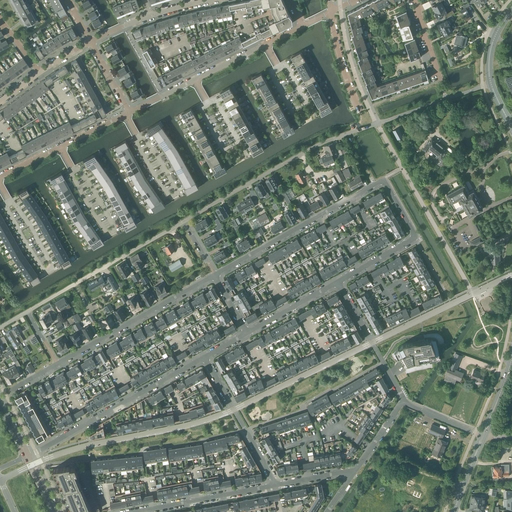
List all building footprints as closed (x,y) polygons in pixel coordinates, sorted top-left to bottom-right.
[(87,7),(88,10),(95,6),(91,0),(87,0),(82,3),(85,8),(87,7)] [(131,0),(126,2),(131,13),(132,13),(131,11),(134,9),(131,0)] [(130,0),(131,0),(134,9),(139,8),(136,0),(130,0)] [(253,9),(258,8),(256,0),(250,0),(253,10),(253,9)] [(277,20),(275,20),(279,29),(292,23),(291,18),(289,14),(282,0),(268,0),(270,6),(272,5),(273,13),(277,19),(277,20),(277,19),(277,20)] [(369,2),(373,11),(378,8),(378,9),(379,9),(374,0),(373,0),(371,1),(370,1),(370,2),(369,2)] [(374,0),(379,9),(379,8),(382,7),(384,6),(380,0),(374,0)] [(435,12),(445,7),(443,2),(445,1),(444,0),(438,0),(439,3),(432,7),(435,12)] [(16,11),(17,13),(29,6),(26,1),(16,7),(18,10),(16,11)] [(52,6),(55,11),(62,7),(60,2),(52,6)] [(126,2),(122,4),(125,13),(128,12),(129,14),(131,13),(126,2)] [(364,5),(363,5),(368,14),(373,11),(369,2),(368,2),(366,4),(365,4),(364,5)] [(122,4),(117,5),(122,17),(123,16),(122,14),(125,13),(122,4)] [(122,17),(117,5),(112,7),(116,17),(120,15),(120,17),(122,17)] [(358,7),(358,8),(362,17),(363,17),(362,16),(364,15),(368,14),(363,5),(361,6),(360,7),(359,7),(358,8),(358,7)] [(19,13),(21,16),(32,10),(29,6),(17,13),(17,14),(19,13)] [(87,14),(90,19),(99,14),(95,6),(88,10),(90,12),(87,14)] [(435,12),(434,12),(437,18),(443,15),(443,16),(444,15),(445,14),(446,17),(454,13),(452,10),(449,12),(446,6),(445,7),(435,12)] [(62,7),(55,11),(58,17),(65,13),(62,7)] [(349,12),(347,13),(349,20),(350,20),(350,22),(360,19),(359,19),(359,18),(362,16),(362,17),(358,8),(357,8),(356,9),(352,10),(349,12)] [(21,21),(22,22),(34,15),(32,10),(21,16),(23,20),(21,21)] [(396,15),(398,21),(408,17),(407,14),(406,13),(407,13),(406,12),(406,11),(396,15)] [(99,14),(90,19),(92,18),(94,20),(92,21),(95,27),(103,22),(99,14)] [(34,15),(22,22),(23,23),(24,22),(27,28),(34,24),(33,22),(37,20),(34,15)] [(408,17),(398,21),(400,27),(409,24),(410,24),(410,23),(409,20),(408,19),(409,19),(408,17)] [(171,31),(176,29),(172,18),(168,19),(171,29),(171,31)] [(442,22),(437,24),(440,30),(451,25),(452,24),(449,18),(444,21),(442,22)] [(360,19),(350,22),(351,26),(352,27),(351,27),(351,28),(361,25),(361,24),(359,20),(360,20),(360,19)] [(275,20),(269,23),(274,32),(279,29),(275,20)] [(269,24),(264,26),(269,35),(274,32),(269,23),(269,24)] [(400,27),(398,28),(399,28),(399,29),(401,33),(401,34),(400,34),(401,34),(411,30),(410,30),(410,29),(409,27),(409,24),(400,27)] [(361,25),(351,28),(353,32),(353,33),(353,34),(362,32),(362,31),(363,31),(362,31),(362,30),(361,25)] [(451,25),(440,30),(443,36),(445,34),(453,30),(451,25)] [(70,26),(65,29),(72,41),(74,40),(73,39),(76,37),(70,26)] [(259,27),(258,27),(263,37),(269,35),(264,26),(259,28),(259,27)] [(143,38),(148,36),(144,27),(140,29),(143,38)] [(253,30),(256,35),(258,39),(263,36),(263,37),(258,27),(253,30)] [(66,31),(62,33),(66,42),(70,40),(71,42),(72,41),(65,29),(66,31)] [(137,40),(143,38),(140,29),(132,32),(137,41),(137,40)] [(411,30),(401,34),(403,39),(403,40),(402,40),(404,40),(413,37),(413,36),(412,36),(412,35),(412,33),(411,30)] [(353,34),(351,35),(353,39),(353,40),(353,41),(364,37),(363,36),(362,32),(353,34)] [(62,33),(57,36),(63,46),(64,46),(63,44),(66,42),(62,33)] [(234,37),(235,39),(239,48),(244,46),(242,42),(238,35),(234,37)] [(456,45),(460,46),(460,47),(462,47),(464,47),(467,37),(461,36),(459,36),(456,35),(454,40),(458,41),(456,45)] [(57,36),(52,39),(57,47),(61,45),(62,47),(63,46),(57,36)] [(364,37),(353,41),(355,45),(355,46),(361,44),(367,43),(366,42),(366,43),(364,39),(364,37)] [(404,42),(407,48),(417,45),(414,38),(404,42)] [(52,39),(47,42),(54,52),(55,51),(54,49),(57,47),(52,39)] [(225,41),(226,43),(231,52),(235,50),(230,41),(230,39),(225,41)] [(235,39),(230,41),(235,50),(239,48),(235,39)] [(0,49),(8,45),(5,40),(1,43),(0,40),(0,49)] [(47,42),(43,45),(48,53),(51,51),(52,53),(54,52),(47,42)] [(111,51),(112,53),(119,50),(114,42),(106,47),(109,52),(111,51)] [(226,43),(222,45),(226,54),(231,52),(226,43)] [(361,44),(355,46),(357,50),(357,51),(357,52),(366,49),(368,48),(366,43),(367,43),(361,44)] [(221,44),(217,46),(222,57),(226,54),(222,45),(221,44)] [(37,46),(45,58),(46,57),(45,55),(48,53),(43,45),(38,47),(37,46)] [(407,48),(409,54),(419,51),(417,45),(407,48)] [(45,58),(37,46),(32,49),(39,59),(42,57),(43,59),(45,58)] [(146,57),(147,59),(151,57),(147,50),(149,49),(147,46),(144,48),(146,51),(143,52),(146,57)] [(217,46),(212,48),(218,59),(222,57),(217,46)] [(212,48),(208,50),(213,61),(218,59),(212,48)] [(359,58),(359,59),(369,55),(368,54),(368,55),(366,49),(368,48),(366,49),(357,52),(359,58)] [(119,50),(112,53),(114,56),(111,57),(114,62),(123,58),(119,50)] [(204,52),(205,54),(209,63),(213,61),(208,50),(204,52)] [(291,56),(294,61),(303,56),(300,51),(291,56)] [(419,51),(409,54),(411,60),(421,57),(419,51)] [(205,54),(200,56),(205,65),(209,63),(205,54)] [(359,58),(357,59),(359,63),(360,64),(360,65),(371,60),(370,60),(368,55),(369,55),(359,59),(359,58)] [(200,56),(196,58),(201,67),(205,65),(200,56)] [(294,61),(296,66),(304,62),(301,57),(303,56),(294,61)] [(151,57),(147,59),(148,61),(153,69),(158,66),(157,63),(155,64),(151,57)] [(22,58),(18,61),(25,71),(26,70),(25,69),(28,66),(22,58)] [(196,58),(192,60),(196,69),(201,67),(196,58)] [(191,59),(187,61),(192,72),(196,69),(192,60),(191,59)] [(70,63),(75,71),(80,68),(75,60),(74,60),(70,63)] [(371,60),(360,65),(361,69),(362,69),(362,70),(362,71),(373,66),(374,66),(373,66),(371,61),(371,60)] [(18,61),(14,65),(19,73),(23,70),(24,72),(25,71),(18,61)] [(182,63),(183,65),(188,74),(192,72),(187,61),(182,63)] [(296,66),(299,70),(306,66),(304,62),(296,66)] [(14,65),(9,68),(16,78),(18,77),(16,75),(19,73),(14,65)] [(123,74),(125,77),(132,73),(127,65),(118,70),(121,75),(123,74)] [(183,65),(179,67),(183,76),(188,74),(183,65)] [(57,71),(56,71),(59,76),(61,75),(67,71),(64,66),(63,67),(62,67),(62,68),(61,68),(60,68),(59,69),(60,69),(57,71)] [(299,70),(302,75),(309,71),(306,66),(299,70)] [(362,71),(361,71),(363,75),(363,76),(364,77),(373,73),(375,72),(373,67),(373,66),(362,71)] [(179,67),(175,69),(179,78),(183,76),(179,67)] [(9,68),(5,71),(11,79),(14,77),(15,79),(16,78),(9,68)] [(71,73),(74,78),(83,73),(81,70),(82,70),(81,69),(80,68),(75,71),(71,73)] [(166,73),(171,82),(175,80),(170,71),(169,69),(165,71),(166,73)] [(175,69),(170,71),(175,80),(179,78),(175,69)] [(425,70),(419,72),(422,81),(428,79),(425,70)] [(5,71),(0,74),(8,84),(9,83),(8,81),(11,79),(5,71)] [(47,77),(42,81),(48,89),(46,85),(53,80),(59,76),(56,71),(51,75),(47,77)] [(302,75),(304,80),(312,76),(309,71),(302,75)] [(419,72),(414,74),(417,83),(422,81),(419,72)] [(74,78),(77,83),(85,78),(85,77),(85,75),(84,76),(83,73),(74,78)] [(132,73),(125,77),(126,79),(124,80),(127,86),(136,81),(132,73)] [(166,73),(162,75),(166,84),(171,82),(166,73)] [(252,78),(255,82),(264,77),(261,73),(252,78)] [(373,73),(364,77),(366,81),(366,82),(366,83),(374,79),(376,79),(376,78),(375,79),(374,75),(373,73)] [(414,74),(408,76),(411,85),(417,83),(414,74)] [(166,84),(162,75),(158,78),(157,77),(157,78),(162,86),(166,84)] [(306,85),(316,80),(315,79),(314,80),(312,76),(304,80),(307,84),(306,85)] [(408,76),(402,78),(405,86),(411,85),(408,76)] [(257,82),(259,86),(266,82),(264,77),(255,82),(255,83),(257,82)] [(77,83),(79,87),(88,82),(87,80),(86,78),(85,78),(77,83)] [(402,78),(397,80),(400,88),(405,86),(402,78)] [(366,83),(365,83),(366,83),(367,87),(368,87),(368,88),(368,89),(376,85),(377,85),(376,85),(375,82),(374,80),(374,79),(366,83)] [(306,85),(309,89),(318,84),(316,80),(306,85)] [(397,80),(391,82),(394,90),(400,88),(397,80)] [(38,84),(43,92),(48,89),(42,81),(40,82),(39,82),(38,83),(38,84)] [(79,87),(82,92),(91,87),(90,86),(91,86),(90,85),(89,85),(88,82),(79,87)] [(259,86),(261,91),(269,87),(266,82),(259,86)] [(391,82),(385,84),(388,92),(394,90),(391,82)] [(35,86),(33,88),(39,96),(43,92),(38,84),(37,84),(36,84),(35,85),(35,86)] [(309,89),(311,93),(320,88),(318,84),(309,89)] [(385,84),(380,86),(383,94),(388,92),(385,84)] [(376,85),(368,89),(372,98),(383,94),(380,86),(377,86),(376,85)] [(82,92),(84,97),(93,92),(92,89),(91,88),(91,87),(82,92)] [(220,92),(222,97),(232,91),(229,87),(220,92)] [(261,91),(264,96),(272,92),(269,87),(261,91)] [(29,91),(28,91),(34,99),(39,96),(33,88),(30,89),(29,90),(29,91)] [(140,88),(131,93),(134,98),(136,97),(138,100),(142,98),(143,98),(143,97),(144,96),(140,88)] [(311,93),(313,98),(323,92),(320,88),(311,93)] [(26,93),(23,95),(29,103),(34,99),(28,91),(27,91),(26,92),(26,93)] [(222,97),(225,101),(234,96),(232,91),(222,97)] [(84,97),(87,101),(96,97),(95,96),(96,96),(95,94),(95,95),(93,92),(84,97)] [(264,96),(267,100),(274,96),(272,92),(264,96)] [(313,98),(316,102),(325,97),(323,92),(313,98)] [(19,98),(18,98),(24,106),(29,103),(23,95),(21,96),(20,96),(19,97),(19,98)] [(225,101),(227,105),(237,100),(234,96),(225,101)] [(267,106),(268,106),(277,101),(274,96),(267,100),(269,105),(267,106)] [(87,101),(90,106),(98,101),(97,99),(97,98),(97,97),(96,97),(87,101)] [(316,102),(318,106),(327,101),(325,97),(316,102)] [(16,100),(14,101),(20,110),(24,106),(18,98),(17,98),(16,99),(16,100)] [(227,105),(229,109),(239,104),(237,100),(227,105)] [(9,105),(15,113),(20,110),(14,101),(11,103),(10,103),(10,104),(9,105)] [(90,106),(92,111),(101,106),(101,105),(100,104),(98,101),(90,106)] [(268,106),(270,110),(280,105),(277,101),(268,106)] [(319,111),(330,105),(327,101),(318,106),(320,110),(319,111)] [(229,109),(232,113),(241,108),(239,104),(229,109)] [(7,107),(4,108),(10,116),(15,113),(9,105),(8,105),(7,106),(7,107)] [(270,110),(272,115),(282,109),(280,105),(270,110)] [(330,105),(319,111),(321,115),(332,110),(330,105)] [(101,106),(92,111),(93,113),(95,113),(94,110),(96,109),(100,117),(106,115),(101,106)] [(0,111),(0,112),(5,120),(10,116),(4,108),(2,110),(1,110),(0,111)] [(182,113),(184,118),(193,113),(191,108),(182,113)] [(232,113),(234,118),(244,112),(241,108),(232,113)] [(272,115),(275,119),(284,114),(282,109),(272,115)] [(234,118),(236,122),(246,117),(244,112),(234,118)] [(184,118),(186,122),(196,117),(193,113),(184,118)] [(86,118),(85,119),(87,124),(91,122),(93,122),(92,121),(94,121),(95,120),(96,119),(94,114),(86,118)] [(275,119),(277,123),(287,118),(284,114),(275,119)] [(186,122),(189,126),(198,121),(196,117),(186,122)] [(237,122),(240,126),(247,122),(245,118),(246,117),(236,122),(237,122)] [(277,123),(279,127),(289,122),(287,118),(277,123)] [(75,123),(70,126),(73,131),(78,129),(87,124),(85,119),(75,123)] [(189,126),(191,130),(200,125),(198,121),(189,126)] [(68,122),(63,125),(68,134),(68,133),(69,134),(70,133),(70,132),(73,131),(70,126),(68,122)] [(147,129),(151,134),(162,126),(159,122),(147,129)] [(240,126),(242,131),(250,127),(247,122),(240,126)] [(279,127),(282,131),(292,126),(292,125),(291,126),(289,122),(279,127)] [(63,125),(58,127),(62,136),(65,135),(66,135),(67,135),(67,134),(68,134),(63,125)] [(191,130),(193,135),(203,129),(200,125),(191,130)] [(151,134),(154,138),(165,131),(162,126),(151,134)] [(292,126),(282,131),(284,136),(295,130),(292,126)] [(58,127),(53,130),(57,139),(58,139),(59,138),(60,138),(62,136),(58,127)] [(242,131),(245,136),(252,132),(250,127),(242,131)] [(392,131),(397,140),(403,137),(398,128),(392,131)] [(193,135),(196,139),(205,134),(203,129),(193,135)] [(53,130),(47,133),(52,142),(55,140),(56,140),(56,139),(57,139),(53,130)] [(154,138),(157,143),(168,135),(165,131),(154,138)] [(245,136),(247,141),(255,137),(252,132),(245,136)] [(47,133),(42,135),(47,144),(48,144),(49,144),(49,143),(52,142),(47,133)] [(196,139),(198,143),(207,138),(205,134),(196,139)] [(42,135),(37,138),(41,147),(44,145),(45,146),(46,145),(46,144),(47,144),(42,135)] [(157,143),(160,147),(171,140),(168,135),(157,143)] [(247,141),(250,145),(257,141),(255,137),(247,141)] [(37,138),(31,140),(36,149),(37,149),(38,149),(38,148),(41,147),(37,138)] [(200,143),(202,147),(210,143),(207,138),(208,138),(207,138),(198,143),(198,144),(200,143)] [(426,152),(428,150),(429,148),(437,155),(435,158),(436,159),(434,161),(439,166),(443,161),(440,158),(441,158),(447,151),(444,148),(435,141),(432,138),(426,145),(423,149),(426,152)] [(31,140),(26,143),(31,152),(33,151),(34,151),(35,150),(36,149),(31,140)] [(115,146),(118,151),(128,145),(126,140),(115,146)] [(160,147),(164,151),(174,144),(171,140),(160,147)] [(251,151),(262,145),(261,145),(260,145),(257,141),(250,145),(252,150),(251,151)] [(26,143),(21,146),(25,155),(26,154),(27,155),(28,154),(28,153),(31,152),(26,143)] [(202,147),(205,152),(212,148),(210,143),(202,147)] [(320,163),(323,162),(325,166),(334,162),(331,154),(336,152),(332,143),(324,147),(326,151),(325,151),(327,155),(322,157),(322,158),(319,159),(320,163)] [(165,151),(168,155),(177,149),(175,146),(174,144),(164,151),(164,152),(165,151)] [(118,151),(120,156),(131,150),(128,146),(128,145),(118,151)] [(262,145),(251,151),(253,156),(264,150),(262,145)] [(7,153),(6,153),(11,162),(25,155),(21,146),(23,150),(9,157),(7,153)] [(205,152),(207,156),(215,152),(212,148),(205,152)] [(169,160),(180,154),(177,149),(168,155),(170,159),(169,160)] [(120,156),(123,161),(133,155),(131,150),(120,156)] [(207,156),(210,161),(217,157),(215,152),(207,156)] [(6,153),(2,155),(6,164),(11,162),(6,153)] [(169,160),(172,165),(183,159),(180,154),(169,160)] [(82,161),(86,166),(96,159),(93,155),(82,161)] [(123,161),(125,166),(136,160),(134,160),(132,156),(133,155),(123,161)] [(210,161),(213,166),(220,162),(217,157),(210,161)] [(96,159),(86,166),(89,170),(91,170),(99,164),(96,159)] [(172,165),(174,170),(185,164),(183,159),(172,165)] [(125,166),(128,170),(138,164),(136,160),(125,166)] [(213,171),(214,172),(224,166),(224,165),(222,166),(220,162),(213,166),(215,170),(213,171)] [(91,170),(94,174),(102,168),(99,164),(91,170)] [(128,170),(131,175),(141,169),(138,164),(128,170)] [(177,174),(188,168),(185,164),(174,170),(176,169),(178,173),(177,174)] [(224,166),(214,172),(216,176),(227,170),(224,166)] [(94,174),(97,178),(105,172),(102,168),(94,174)] [(177,174),(179,179),(190,173),(188,168),(177,174)] [(342,170),(345,178),(351,176),(348,168),(342,170)] [(141,169),(131,175),(133,180),(132,181),(142,175),(144,174),(141,169)] [(334,173),(339,183),(345,180),(340,170),(334,173)] [(97,178),(100,183),(108,177),(105,172),(97,178)] [(295,175),(300,184),(309,179),(307,175),(305,177),(302,172),(295,175)] [(50,179),(53,184),(63,178),(61,173),(50,179)] [(179,179),(182,184),(193,178),(190,173),(179,179)] [(364,183),(362,181),(358,173),(353,176),(355,179),(348,183),(352,189),(364,183)] [(132,181),(134,185),(145,179),(142,175),(132,181)] [(100,183),(103,187),(112,182),(112,181),(108,177),(100,183)] [(267,179),(267,180),(266,180),(272,191),(276,189),(275,188),(278,186),(276,183),(274,179),(274,180),(272,177),(271,178),(271,177),(267,179)] [(53,184),(55,188),(66,183),(63,178),(53,184)] [(184,188),(184,189),(196,182),(193,178),(182,184),(183,183),(186,188),(184,188)] [(146,179),(134,185),(134,186),(136,185),(139,190),(149,183),(146,179)] [(103,187),(105,192),(114,187),(112,182),(103,187)] [(196,182),(184,189),(187,194),(198,187),(196,182)] [(55,188),(58,193),(68,187),(66,183),(55,188)] [(139,190),(142,194),(152,187),(149,183),(139,190)] [(263,186),(261,183),(260,184),(259,183),(256,185),(256,186),(255,187),(261,198),(265,196),(264,194),(266,193),(265,190),(265,189),(263,186)] [(341,196),(335,185),(329,189),(334,199),(341,196)] [(472,192),(469,194),(464,185),(446,195),(451,203),(460,199),(460,200),(460,199),(463,205),(465,210),(466,210),(469,215),(469,216),(470,216),(482,209),(483,209),(482,208),(479,202),(477,198),(476,198),(473,192),(473,191),(472,192)] [(58,193),(60,198),(71,192),(68,187),(58,193)] [(105,192),(108,196),(117,191),(114,187),(105,192)] [(142,194),(145,198),(155,192),(152,187),(142,194)] [(285,191),(290,200),(295,197),(290,188),(285,191)] [(20,197),(21,198),(29,193),(26,189),(17,193),(20,197)] [(108,196),(111,201),(120,196),(117,191),(108,196)] [(281,193),(288,204),(291,202),(284,191),(281,193)] [(330,202),(324,191),(318,195),(318,196),(323,205),(324,205),(330,202)] [(381,191),(374,195),(378,201),(380,203),(385,200),(384,198),(387,196),(384,191),(381,192),(381,191)] [(60,198),(63,203),(74,197),(71,192),(60,198)] [(155,192),(145,198),(149,203),(158,196),(155,192)] [(21,199),(24,203),(32,197),(29,193),(21,198),(21,199)] [(374,195),(369,198),(373,204),(378,201),(374,195)] [(111,201),(113,206),(122,201),(120,196),(111,201)] [(149,203),(152,207),(162,200),(161,200),(158,196),(149,203)] [(323,205),(318,196),(313,198),(315,201),(310,205),(313,211),(321,207),(321,206),(323,205)] [(26,206),(27,207),(35,202),(32,197),(24,203),(26,206)] [(63,203),(66,207),(76,202),(74,197),(63,203)] [(368,198),(367,199),(363,201),(366,208),(373,204),(369,198),(368,198)] [(162,200),(152,207),(155,212),(165,206),(162,200)] [(236,209),(237,210),(238,210),(240,210),(242,213),(246,211),(245,211),(251,207),(247,200),(237,206),(238,207),(237,207),(236,209)] [(113,206),(116,211),(125,206),(122,201),(113,206)] [(28,208),(30,212),(38,206),(35,202),(27,207),(28,208)] [(66,207),(68,212),(79,206),(76,202),(66,207)] [(308,214),(307,211),(303,204),(296,208),(302,218),(308,214)] [(358,204),(348,210),(354,221),(353,218),(358,216),(356,212),(361,209),(358,204)] [(32,215),(33,216),(41,211),(38,206),(30,212),(32,215)] [(68,212),(71,217),(81,211),(79,206),(68,212)] [(116,211),(114,211),(117,216),(128,210),(125,206),(116,211)] [(224,209),(222,206),(221,206),(217,208),(218,208),(216,209),(222,220),(226,218),(225,217),(228,215),(226,212),(224,208),(224,209)] [(378,213),(381,218),(392,212),(389,207),(385,209),(383,210),(380,212),(378,213)] [(117,216),(120,221),(130,215),(128,210),(117,216)] [(293,214),(291,210),(288,212),(288,211),(284,213),(290,223),(291,223),(292,223),(295,221),(296,220),(295,217),(293,213),(293,214)] [(348,210),(343,212),(349,223),(354,221),(348,210)] [(34,217),(36,221),(44,216),(41,211),(33,216),(34,217)] [(71,217),(74,222),(84,216),(81,211),(71,217)] [(344,214),(339,216),(345,226),(349,223),(343,212),(343,213),(344,214)] [(381,218),(384,222),(395,216),(392,212),(381,218)] [(241,226),(246,234),(270,221),(265,213),(241,226)] [(122,225),(122,226),(133,220),(130,215),(120,221),(121,220),(123,225),(122,225)] [(38,224),(39,225),(47,221),(44,216),(36,221),(38,224)] [(74,222),(77,227),(85,221),(85,220),(83,217),(84,216),(74,222)] [(339,216),(335,219),(340,229),(340,228),(339,226),(343,224),(345,226),(339,216)] [(388,220),(392,226),(398,222),(397,222),(398,221),(397,220),(395,216),(384,222),(384,223),(388,220)] [(198,229),(199,229),(199,230),(202,229),(203,230),(207,228),(206,226),(210,224),(207,218),(202,221),(202,220),(198,222),(199,223),(196,224),(197,226),(196,226),(198,229)] [(340,229),(335,219),(334,218),(329,221),(335,231),(340,229)] [(85,221),(77,227),(80,231),(89,225),(90,224),(87,220),(85,220),(85,221)] [(133,220),(122,226),(125,231),(135,225),(133,220)] [(271,226),(272,228),(271,228),(273,232),(274,231),(275,233),(277,231),(278,231),(281,229),(286,226),(282,220),(281,221),(280,220),(276,222),(277,223),(271,226)] [(39,226),(41,230),(50,225),(47,221),(39,225),(39,226)] [(392,226),(395,231),(401,227),(398,222),(392,226)] [(325,223),(314,229),(319,238),(324,235),(322,231),(328,228),(325,223)] [(0,227),(0,234),(8,230),(8,228),(6,225),(0,227)] [(43,234),(44,235),(52,230),(50,225),(41,230),(43,234)] [(80,231),(83,235),(92,230),(89,225),(80,231)] [(255,231),(258,236),(264,233),(261,227),(255,231)] [(395,231),(392,233),(395,239),(398,237),(404,234),(401,227),(395,231)] [(314,229),(310,232),(314,240),(319,238),(314,229)] [(0,234),(2,239),(11,234),(9,231),(8,230),(0,234)] [(44,236),(46,239),(55,235),(52,230),(44,235),(44,236)] [(83,235),(86,240),(96,233),(95,234),(92,230),(83,235)] [(385,231),(380,234),(381,235),(386,244),(391,242),(390,241),(388,238),(387,235),(386,233),(385,231)] [(310,233),(306,235),(311,245),(310,243),(314,240),(310,232),(309,232),(310,233)] [(86,240),(89,244),(99,237),(96,233),(86,240)] [(2,239),(5,244),(13,239),(13,238),(11,234),(2,239)] [(208,238),(205,240),(205,241),(207,245),(208,246),(211,244),(212,246),(216,243),(215,242),(219,240),(216,234),(211,236),(207,238),(208,238)] [(311,245),(306,235),(305,234),(300,237),(306,248),(311,245)] [(49,243),(49,244),(57,240),(55,235),(46,239),(49,243)] [(381,235),(376,238),(381,247),(386,244),(381,235)] [(99,237),(89,244),(92,249),(103,243),(99,237)] [(297,238),(293,240),(299,250),(303,248),(297,238)] [(376,238),(371,241),(376,250),(381,247),(376,238)] [(5,244),(8,248),(16,244),(14,240),(13,239),(5,244)] [(248,247),(250,245),(250,244),(250,243),(248,240),(247,239),(241,242),(241,241),(237,243),(237,244),(236,245),(240,251),(244,249),(248,247)] [(370,239),(366,241),(371,251),(376,249),(376,250),(371,241),(370,239)] [(50,245),(52,249),(60,244),(57,240),(49,244),(50,245)] [(292,240),(291,241),(291,242),(289,243),(294,253),(299,250),(293,240),(292,241),(292,240)] [(366,241),(361,244),(367,255),(367,254),(371,251),(366,241)] [(289,243),(285,245),(291,256),(290,255),(294,253),(289,243)] [(8,248),(10,253),(19,248),(18,247),(16,244),(8,248)] [(54,253),(54,254),(63,249),(60,244),(52,249),(54,253)] [(174,251),(170,244),(165,247),(162,249),(164,251),(165,251),(167,255),(174,251)] [(367,255),(361,244),(356,247),(362,258),(367,255)] [(498,263),(500,263),(499,250),(491,251),(491,244),(484,245),(484,251),(490,251),(491,267),(497,267),(497,264),(498,264),(498,263)] [(285,246),(281,249),(287,259),(291,256),(285,245),(284,245),(285,246)] [(407,252),(410,258),(418,254),(414,247),(407,252)] [(10,253),(13,258),(21,253),(19,249),(19,248),(10,253)] [(55,255),(57,258),(65,254),(63,249),(54,254),(55,255)] [(214,257),(216,261),(216,260),(217,262),(220,260),(221,261),(225,259),(224,258),(228,255),(225,249),(220,252),(220,251),(216,253),(217,254),(214,256),(214,257)] [(276,250),(282,261),(287,259),(281,249),(277,251),(276,250)] [(276,250),(272,252),(278,262),(282,260),(282,261),(276,250)] [(272,252),(268,255),(270,259),(273,265),(278,262),(272,252)] [(13,258),(16,263),(24,258),(24,257),(21,253),(13,258)] [(59,262),(60,263),(68,259),(65,254),(57,258),(59,262)] [(138,254),(131,258),(138,269),(144,266),(138,254)] [(348,254),(343,257),(348,266),(358,260),(355,255),(349,258),(348,254)] [(410,258),(413,263),(421,259),(418,254),(410,258)] [(337,258),(343,269),(348,266),(343,257),(341,255),(337,258)] [(400,256),(395,258),(400,267),(405,264),(403,262),(402,259),(400,256)] [(16,263),(19,267),(27,262),(25,259),(24,258),(16,263)] [(255,268),(265,262),(262,258),(252,263),(255,268)] [(337,258),(332,260),(338,271),(343,269),(337,258)] [(395,259),(391,262),(395,270),(400,267),(395,258),(395,259)] [(60,263),(60,264),(62,268),(70,264),(68,259),(60,263)] [(169,266),(172,271),(183,265),(179,259),(169,266)] [(416,268),(424,264),(421,259),(413,263),(415,262),(417,267),(416,268)] [(332,260),(327,263),(333,274),(334,274),(333,273),(337,270),(338,271),(332,260)] [(19,267),(22,272),(30,266),(30,265),(27,262),(19,267)] [(124,262),(117,266),(123,277),(130,274),(124,262)] [(386,263),(386,264),(390,272),(395,270),(391,262),(386,265),(386,263)] [(252,263),(248,266),(253,276),(258,273),(255,268),(252,263)] [(323,266),(329,276),(333,274),(327,263),(328,265),(324,268),(323,266)] [(386,264),(381,266),(386,275),(390,272),(386,264)] [(416,276),(427,270),(425,266),(426,266),(425,265),(424,265),(424,264),(416,268),(419,274),(416,276)] [(22,272),(26,276),(33,271),(31,267),(30,266),(22,272)] [(248,266),(244,268),(248,277),(252,274),(253,276),(248,266)] [(329,276),(323,266),(318,269),(324,279),(329,276)] [(386,275),(381,266),(371,272),(373,277),(379,274),(381,278),(386,275)] [(242,269),(239,271),(245,281),(245,280),(244,279),(248,277),(244,268),(243,269),(243,268),(241,269),(242,269)] [(416,276),(419,281),(430,275),(428,271),(427,270),(416,276)] [(26,276),(29,281),(37,275),(36,274),(33,271),(26,276)] [(239,271),(235,273),(241,283),(245,281),(239,271)] [(312,273),(317,283),(322,281),(317,272),(313,275),(312,273)] [(225,279),(233,295),(235,293),(232,288),(236,286),(233,281),(238,278),(241,283),(235,273),(225,279)] [(312,273),(307,276),(313,286),(317,283),(312,273)] [(361,278),(360,278),(365,286),(371,282),(366,274),(363,277),(362,276),(361,277),(361,278)] [(37,275),(29,281),(32,285),(40,280),(37,276),(37,275)] [(93,281),(89,283),(91,287),(91,286),(93,289),(101,285),(102,288),(106,286),(108,285),(110,284),(112,287),(111,287),(112,288),(112,287),(114,290),(118,288),(117,286),(114,280),(111,275),(109,277),(107,278),(107,277),(107,278),(104,280),(102,277),(101,277),(97,279),(95,280),(94,280),(94,281),(93,281)] [(419,281),(422,285),(433,279),(432,279),(431,280),(429,275),(430,275),(419,281)] [(303,277),(309,288),(310,288),(311,287),(313,286),(307,276),(303,278),(303,277)] [(303,277),(298,279),(304,289),(308,287),(309,288),(303,277)] [(365,286),(360,278),(357,280),(357,279),(355,280),(356,281),(355,281),(359,289),(360,289),(359,287),(364,284),(364,286),(365,286)] [(299,281),(295,283),(300,293),(301,293),(300,291),(304,289),(298,279),(299,281)] [(433,279),(422,285),(422,286),(424,284),(427,289),(429,288),(432,286),(434,285),(435,284),(433,279)] [(359,289),(355,281),(349,284),(353,292),(359,289)] [(164,286),(165,285),(163,282),(155,287),(161,297),(167,293),(164,286)] [(291,285),(296,295),(300,293),(295,283),(296,284),(292,287),(291,285)] [(286,288),(289,293),(292,297),(296,295),(291,285),(286,288)] [(210,292),(207,293),(212,302),(219,298),(213,287),(209,289),(210,292)] [(147,290),(140,293),(141,295),(147,305),(154,302),(148,292),(147,290)] [(235,297),(236,299),(244,294),(242,290),(235,293),(233,295),(234,295),(233,296),(234,297),(235,297)] [(356,298),(359,303),(370,296),(367,292),(365,293),(362,294),(360,296),(356,298)] [(438,293),(433,296),(437,304),(443,301),(439,292),(438,293)] [(199,295),(198,295),(205,306),(212,302),(207,293),(204,295),(203,293),(200,294),(201,295),(199,295)] [(336,293),(323,301),(324,303),(328,301),(330,304),(334,302),(336,306),(342,303),(336,293)] [(236,299),(238,303),(246,298),(244,294),(236,299)] [(196,300),(193,301),(198,310),(197,308),(200,307),(204,305),(205,306),(198,295),(195,297),(194,297),(196,300)] [(135,298),(134,296),(128,300),(134,312),(141,308),(137,301),(139,300),(137,297),(135,298)] [(284,296),(274,302),(277,306),(286,301),(284,296)] [(360,302),(363,307),(373,301),(370,296),(359,303),(360,302)] [(433,297),(428,300),(431,306),(437,304),(433,296),(433,297)] [(64,297),(56,302),(59,308),(61,312),(70,307),(68,303),(67,304),(64,297)] [(238,303),(240,307),(249,303),(246,298),(238,303)] [(277,306),(274,302),(272,298),(267,300),(272,309),(273,308),(273,309),(274,308),(277,306)] [(267,300),(263,303),(268,311),(272,309),(267,300)] [(431,307),(431,306),(428,300),(422,303),(425,309),(429,307),(429,308),(431,307)] [(186,303),(184,304),(191,314),(198,310),(193,301),(190,303),(188,301),(186,302),(186,303)] [(318,304),(324,314),(323,312),(327,310),(324,303),(323,301),(322,302),(321,301),(320,302),(318,304)] [(364,312),(373,307),(370,303),(373,301),(363,307),(365,311),(364,312)] [(50,303),(42,307),(44,311),(52,307),(50,303)] [(240,307),(243,312),(251,307),(249,303),(240,307)] [(259,305),(263,314),(264,313),(265,313),(266,313),(266,312),(268,311),(263,303),(259,305)] [(334,313),(344,307),(342,303),(336,306),(333,308),(336,312),(334,313)] [(181,308),(178,310),(183,318),(191,314),(184,304),(183,305),(182,304),(180,305),(181,308)] [(318,304),(314,306),(320,316),(324,314),(318,304)] [(400,308),(405,319),(421,311),(418,306),(412,309),(411,305),(401,310),(400,308)] [(312,307),(309,309),(312,313),(315,319),(320,316),(314,306),(313,306),(312,307)] [(114,311),(119,321),(126,317),(121,307),(114,311)] [(251,307),(243,312),(249,322),(261,315),(260,313),(257,314),(255,311),(251,313),(248,309),(251,307)] [(344,307),(334,313),(337,317),(347,311),(346,311),(347,310),(346,309),(345,309),(344,307)] [(364,312),(367,317),(376,312),(373,307),(364,312)] [(400,308),(395,310),(400,321),(405,319),(400,308)] [(171,311),(170,311),(176,323),(183,318),(178,310),(175,311),(174,309),(173,310),(173,309),(170,311),(171,311)] [(312,313),(309,309),(298,315),(301,320),(312,313)] [(226,310),(221,314),(218,315),(221,320),(229,315),(229,314),(228,313),(226,310)] [(396,312),(391,315),(395,324),(400,321),(395,310),(396,312)] [(163,315),(169,327),(176,323),(170,311),(169,311),(170,312),(168,313),(168,312),(166,314),(167,316),(164,318),(163,315)] [(337,317),(339,321),(349,316),(347,311),(337,317)] [(47,316),(40,320),(44,326),(54,321),(49,312),(46,314),(47,316)] [(367,317),(370,322),(378,318),(378,317),(376,318),(373,313),(376,312),(367,317)] [(81,319),(79,315),(77,313),(72,316),(76,322),(81,319)] [(160,320),(157,322),(162,331),(169,327),(163,315),(158,318),(160,320)] [(221,325),(223,324),(231,319),(229,315),(221,320),(218,321),(221,325)] [(395,324),(391,315),(384,318),(387,323),(388,322),(390,326),(395,324)] [(339,321),(341,325),(351,320),(349,316),(339,321)] [(113,323),(109,317),(103,320),(102,318),(98,321),(103,329),(113,323)] [(294,317),(293,318),(291,319),(297,330),(297,329),(301,327),(295,317),(294,317)] [(370,322),(373,327),(379,324),(379,323),(380,322),(378,318),(370,322)] [(226,332),(223,333),(225,336),(237,329),(231,319),(223,324),(226,322),(228,326),(224,329),(226,332)] [(287,321),(287,322),(293,333),(297,330),(291,319),(291,320),(287,323),(287,321)] [(351,320),(341,325),(341,326),(343,325),(345,329),(352,325),(354,324),(353,323),(354,323),(353,322),(352,322),(351,320)] [(149,323),(148,323),(155,335),(154,333),(158,331),(161,329),(162,331),(157,322),(154,323),(152,321),(151,322),(149,323)] [(55,325),(58,330),(64,327),(61,322),(55,325)] [(287,322),(282,324),(288,334),(292,332),(293,333),(287,322)] [(141,327),(147,339),(155,335),(148,323),(148,324),(147,325),(146,324),(144,326),(145,328),(143,330),(141,327)] [(381,323),(379,324),(373,327),(376,333),(384,329),(381,323)] [(282,324),(278,326),(284,337),(285,337),(284,336),(288,334),(282,324)] [(82,329),(88,339),(94,335),(89,325),(82,329)] [(15,327),(11,329),(19,343),(23,341),(19,334),(19,333),(22,332),(18,326),(17,327),(16,327),(15,327)] [(279,327),(275,330),(280,340),(284,337),(278,326),(279,327)] [(138,332),(135,334),(140,343),(147,339),(141,327),(137,330),(138,332)] [(348,336),(348,337),(352,345),(362,339),(355,327),(353,328),(355,331),(351,333),(354,337),(349,340),(348,336)] [(19,343),(11,329),(5,333),(14,347),(19,343)] [(217,329),(213,331),(218,339),(220,338),(220,339),(221,338),(221,337),(222,337),(221,335),(217,329)] [(275,330),(271,332),(275,340),(279,338),(280,340),(275,330)] [(208,332),(214,342),(218,339),(213,331),(209,333),(208,332)] [(268,332),(266,333),(271,343),(276,341),(275,340),(271,332),(270,331),(269,331),(268,332)] [(82,342),(77,332),(70,336),(76,346),(82,342)] [(203,333),(209,343),(213,341),(213,342),(214,342),(208,332),(204,335),(203,333)] [(129,336),(127,336),(133,347),(132,345),(136,343),(139,341),(140,343),(135,334),(132,336),(131,333),(128,335),(129,336)] [(203,333),(199,335),(205,347),(205,346),(205,345),(209,343),(203,333)] [(266,333),(261,336),(267,346),(271,343),(266,333)] [(343,337),(348,347),(352,345),(348,337),(346,333),(344,334),(345,338),(344,339),(343,337)] [(203,348),(205,347),(199,335),(199,336),(200,338),(196,340),(196,339),(195,339),(201,349),(202,349),(203,348)] [(124,340),(121,342),(126,351),(133,347),(127,336),(125,338),(124,337),(123,338),(124,340)] [(261,336),(257,338),(260,343),(263,348),(267,346),(261,336)] [(65,338),(63,339),(62,337),(55,341),(62,352),(69,349),(65,342),(67,341),(65,338)] [(343,337),(338,339),(343,349),(344,349),(346,349),(345,348),(348,347),(343,337)] [(257,338),(246,345),(248,349),(260,343),(257,338)] [(398,359),(400,359),(403,364),(402,364),(404,369),(414,365),(415,365),(440,361),(439,356),(438,349),(436,340),(428,339),(428,338),(426,339),(425,340),(424,338),(418,339),(418,341),(405,343),(399,346),(398,347),(395,350),(390,356),(397,362),(398,360),(398,359)] [(195,339),(191,341),(197,351),(201,349),(195,339)] [(334,341),(339,351),(343,349),(338,339),(339,341),(335,343),(334,341)] [(112,344),(119,355),(126,351),(121,342),(118,344),(116,341),(114,343),(113,344),(112,344)] [(187,344),(189,348),(192,353),(192,354),(197,351),(191,341),(187,344)] [(339,351),(334,341),(329,343),(335,354),(335,353),(336,354),(337,353),(339,351)] [(119,355),(112,344),(111,344),(109,345),(108,346),(110,348),(106,350),(111,359),(119,355)] [(240,346),(237,347),(243,357),(247,355),(243,346),(242,345),(241,345),(239,346),(240,346)] [(237,347),(233,350),(238,358),(242,356),(243,357),(237,347)] [(99,354),(96,356),(101,365),(109,361),(102,349),(98,352),(99,354)] [(174,357),(177,361),(188,355),(185,350),(179,354),(177,355),(174,357)] [(233,350),(229,352),(235,362),(234,360),(238,358),(233,350)] [(317,356),(320,361),(331,355),(329,350),(317,356)] [(314,351),(310,353),(315,363),(320,361),(317,356),(314,351)] [(229,352),(225,354),(228,360),(230,364),(235,362),(229,352)] [(163,357),(169,367),(173,365),(168,357),(166,353),(162,355),(163,357)] [(310,353),(306,355),(311,365),(315,363),(310,353)] [(450,366),(449,368),(455,371),(456,370),(455,370),(456,370),(456,369),(457,368),(457,367),(456,367),(458,365),(458,364),(459,362),(459,361),(460,359),(461,356),(462,356),(458,354),(456,353),(455,353),(454,357),(452,361),(450,366)] [(173,354),(168,357),(173,365),(177,362),(176,361),(177,361),(174,357),(173,354)] [(221,369),(223,368),(226,366),(224,362),(228,360),(225,354),(215,360),(221,369)] [(88,357),(88,358),(93,367),(98,365),(97,365),(100,363),(101,365),(96,356),(93,358),(92,355),(90,357),(88,358),(88,357)] [(306,367),(307,367),(309,367),(308,366),(311,365),(306,355),(305,355),(306,357),(302,359),(306,367)] [(158,359),(164,370),(165,369),(165,370),(167,369),(166,368),(169,367),(163,357),(159,360),(158,359)] [(85,362),(82,364),(86,371),(89,369),(89,370),(93,367),(88,358),(87,358),(85,359),(84,360),(85,362)] [(158,359),(154,361),(160,371),(164,369),(164,370),(158,359)] [(302,359),(298,361),(302,369),(306,367),(302,359)] [(154,361),(150,363),(156,374),(156,373),(160,371),(154,361)] [(293,361),(288,363),(293,374),(298,371),(293,361)] [(293,361),(298,371),(302,369),(298,361),(294,363),(293,361)] [(76,365),(74,366),(80,377),(79,375),(83,373),(86,371),(82,364),(79,366),(78,363),(75,365),(76,365)] [(150,365),(146,367),(152,377),(156,374),(150,363),(150,365)] [(290,375),(290,376),(291,375),(293,374),(288,363),(289,365),(285,367),(289,376),(290,375)] [(35,370),(33,368),(31,364),(25,367),(29,373),(35,370)] [(14,366),(8,370),(13,379),(20,376),(14,366)] [(71,370),(68,372),(73,381),(80,377),(74,366),(72,367),(69,368),(71,370)] [(146,367),(142,369),(148,379),(152,377),(146,367)] [(275,370),(278,375),(280,380),(285,378),(280,367),(275,370)] [(280,367),(285,378),(289,376),(285,367),(281,369),(280,367)] [(377,368),(364,375),(367,380),(379,373),(377,368)] [(470,375),(469,377),(471,378),(477,381),(478,380),(481,382),(482,382),(485,374),(481,373),(477,371),(477,370),(472,368),(470,373),(471,374),(470,375)] [(14,380),(13,379),(8,370),(7,369),(5,370),(6,371),(2,373),(8,383),(14,380)] [(138,371),(138,372),(143,381),(144,381),(143,380),(147,378),(147,379),(148,379),(142,369),(142,370),(138,372),(138,371)] [(196,373),(201,381),(207,377),(202,369),(201,370),(201,369),(199,370),(200,370),(196,373)] [(224,375),(223,375),(224,376),(226,378),(234,373),(231,369),(225,373),(223,374),(224,375)] [(59,374),(66,385),(65,383),(69,381),(72,379),(73,381),(68,372),(65,374),(63,371),(61,373),(60,374),(59,374)] [(138,372),(134,374),(139,384),(143,381),(138,372)] [(196,373),(190,376),(194,385),(195,385),(194,383),(200,380),(201,381),(196,373)] [(226,378),(228,382),(236,378),(234,373),(226,378)] [(56,378),(53,380),(58,389),(66,385),(59,374),(58,374),(56,375),(56,376),(55,376),(56,378)] [(132,381),(134,385),(135,386),(136,386),(137,385),(139,384),(134,374),(134,376),(130,378),(132,381)] [(365,377),(360,379),(365,388),(370,385),(369,384),(368,382),(367,380),(364,375),(365,377)] [(190,376),(183,380),(188,388),(194,385),(190,376)] [(273,377),(263,382),(265,387),(275,382),(273,377)] [(376,381),(379,387),(385,383),(383,380),(384,379),(383,378),(382,378),(382,377),(376,381)] [(228,382),(230,386),(239,382),(236,378),(228,382)] [(261,379),(256,381),(261,389),(265,387),(263,382),(261,379)] [(360,379),(355,382),(360,391),(365,388),(360,379)] [(49,380),(45,382),(51,393),(58,389),(53,380),(50,382),(49,380)] [(181,381),(177,383),(182,392),(188,388),(183,380),(182,380),(181,381)] [(256,381),(252,383),(256,391),(261,389),(256,381)] [(51,393),(45,382),(46,384),(43,386),(42,384),(37,386),(44,397),(51,393)] [(230,386),(233,391),(241,386),(239,382),(230,386)] [(355,382),(350,385),(355,393),(360,391),(355,382)] [(116,389),(119,394),(130,387),(128,383),(121,386),(116,389)] [(251,391),(252,394),(253,393),(253,394),(254,393),(256,391),(252,383),(248,385),(251,391)] [(385,383),(379,387),(383,393),(385,392),(389,389),(387,386),(387,385),(386,384),(385,383)] [(171,384),(161,389),(167,400),(172,397),(169,392),(174,389),(171,384)] [(114,385),(110,388),(115,397),(120,395),(119,394),(116,389),(114,385)] [(350,385),(345,388),(350,396),(355,393),(350,385)] [(241,386),(233,391),(237,401),(250,395),(248,393),(246,394),(245,390),(240,392),(238,388),(241,386)] [(205,390),(209,397),(216,393),(212,387),(207,389),(205,390)] [(105,390),(111,400),(112,399),(112,400),(113,399),(115,397),(110,388),(105,390)] [(345,388),(340,390),(346,401),(351,398),(350,396),(345,388)] [(159,391),(155,393),(159,400),(165,396),(167,400),(161,389),(160,390),(160,389),(159,390),(159,391)] [(18,402),(30,396),(28,397),(24,390),(21,392),(22,394),(16,397),(17,401),(18,400),(19,402),(18,402)] [(102,393),(101,393),(107,402),(111,400),(105,390),(106,391),(102,394),(102,393)] [(340,390),(335,393),(341,404),(346,401),(340,390)] [(384,396),(378,405),(383,409),(391,397),(386,393),(385,392),(383,393),(384,396)] [(96,393),(92,396),(99,407),(98,406),(102,403),(96,393)] [(97,393),(96,393),(102,403),(106,401),(107,402),(101,393),(98,395),(97,393)] [(159,400),(155,393),(154,393),(152,394),(149,396),(151,401),(152,403),(159,400)] [(211,404),(219,399),(216,393),(209,397),(212,403),(211,404)] [(341,404),(335,393),(330,396),(336,407),(341,404)] [(327,395),(322,398),(328,409),(334,406),(327,395)] [(21,407),(32,401),(30,396),(18,402),(20,405),(21,407)] [(93,397),(89,399),(94,409),(99,407),(92,396),(93,397)] [(322,398),(317,401),(323,411),(324,411),(322,409),(327,407),(328,409),(322,398)] [(84,402),(87,406),(89,411),(90,412),(91,411),(91,412),(92,411),(92,410),(94,409),(89,399),(84,402)] [(219,399),(211,404),(214,410),(224,407),(222,405),(223,404),(222,403),(219,399)] [(23,412),(35,406),(32,401),(21,407),(22,410),(23,410),(24,411),(23,412)] [(317,401),(312,403),(318,414),(323,411),(317,401)] [(318,414),(312,403),(307,406),(310,412),(313,417),(318,414)] [(203,404),(196,406),(199,415),(200,415),(200,416),(202,415),(206,413),(205,411),(204,406),(203,404)] [(372,409),(379,414),(380,414),(381,412),(380,412),(383,409),(378,405),(377,404),(373,410),(372,409)] [(26,416),(37,410),(35,406),(23,412),(25,415),(26,415),(26,416)] [(76,412),(71,415),(74,419),(79,416),(84,414),(85,413),(89,411),(87,406),(86,406),(83,408),(82,409),(81,409),(77,412),(76,412)] [(199,415),(196,406),(189,408),(191,418),(193,417),(193,418),(195,417),(194,417),(199,415)] [(191,418),(189,408),(184,409),(185,413),(179,415),(180,421),(191,418)] [(379,414),(372,409),(368,415),(375,420),(376,419),(376,420),(377,418),(379,414)] [(28,421),(40,415),(38,416),(36,411),(37,411),(37,410),(26,416),(28,420),(28,419),(29,421),(28,421)] [(69,410),(65,413),(70,423),(75,420),(74,419),(71,415),(69,410)] [(165,414),(167,423),(168,423),(169,424),(170,423),(175,422),(173,412),(165,414)] [(308,412),(303,414),(307,426),(312,424),(308,412)] [(61,415),(60,415),(66,425),(70,423),(65,413),(64,413),(65,415),(61,417),(61,415)] [(150,413),(144,414),(144,418),(146,427),(153,426),(151,416),(150,413)] [(365,413),(362,418),(371,424),(374,420),(375,420),(368,415),(365,413)] [(166,415),(159,417),(160,425),(167,423),(165,414),(166,415)] [(303,414),(297,416),(301,428),(307,426),(303,414)] [(31,426),(42,420),(40,415),(28,421),(30,424),(31,424),(31,426)] [(56,418),(62,428),(63,427),(63,428),(64,427),(64,426),(66,425),(60,415),(56,418)] [(152,416),(151,416),(153,426),(160,425),(159,417),(152,418),(152,416)] [(292,418),(295,427),(296,429),(301,428),(297,416),(292,418)] [(146,427),(144,418),(137,419),(139,429),(140,429),(142,429),(142,428),(146,427)] [(292,418),(287,420),(290,429),(295,427),(292,418)] [(362,418),(359,422),(369,429),(368,428),(371,424),(362,418)] [(137,419),(130,421),(132,430),(139,429),(137,419)] [(33,431),(34,431),(45,425),(42,420),(31,426),(33,429),(34,430),(33,431)] [(287,420),(281,421),(284,431),(290,429),(287,420)] [(130,421),(123,422),(125,432),(132,430),(130,421)] [(275,421),(275,422),(277,427),(278,430),(279,432),(279,433),(284,431),(281,421),(276,423),(275,421)] [(100,428),(98,429),(96,430),(97,430),(90,434),(91,434),(89,435),(91,438),(93,438),(105,435),(102,422),(99,424),(100,428)] [(117,430),(118,433),(119,433),(121,433),(121,432),(125,432),(123,422),(116,423),(117,430)] [(261,430),(264,438),(270,435),(268,430),(277,427),(275,422),(260,427),(261,429),(260,429),(261,430)] [(356,426),(358,428),(366,433),(369,429),(359,422),(356,426)] [(445,430),(432,424),(430,429),(437,432),(436,435),(440,437),(439,438),(432,453),(440,457),(447,442),(441,439),(442,438),(445,430)] [(36,435),(36,436),(47,429),(45,425),(34,431),(35,434),(36,434),(37,435),(36,435)] [(366,433),(358,428),(355,432),(358,435),(354,440),(359,443),(366,433)] [(47,429),(36,436),(38,439),(38,438),(39,440),(45,437),(46,439),(51,436),(47,429)] [(239,433),(232,435),(234,444),(241,442),(240,440),(239,433)] [(232,435),(226,436),(228,448),(229,448),(228,444),(234,442),(234,444),(232,435)] [(270,435),(264,438),(261,439),(264,443),(263,443),(264,445),(265,445),(265,446),(271,442),(268,436),(270,435)] [(212,454),(210,442),(207,443),(207,441),(204,442),(204,444),(206,455),(212,454)] [(215,441),(210,442),(212,454),(218,452),(215,441)] [(265,446),(268,451),(274,447),(271,442),(265,446)] [(346,452),(341,453),(342,459),(350,457),(357,447),(352,444),(346,452)] [(241,456),(249,451),(247,448),(248,448),(247,447),(246,446),(243,447),(239,449),(243,455),(241,456)] [(160,448),(161,450),(162,461),(168,460),(166,449),(164,449),(164,447),(160,448)] [(268,451),(271,456),(277,452),(275,449),(274,447),(268,451)] [(249,451),(241,456),(244,462),(253,457),(251,454),(250,452),(250,453),(249,451)] [(277,452),(271,456),(275,464),(279,462),(278,460),(281,459),(277,452)] [(316,467),(313,455),(308,456),(309,462),(303,463),(304,469),(316,467)] [(253,457),(244,462),(247,467),(249,467),(256,463),(253,457)] [(297,461),(291,463),(292,471),(293,471),(293,472),(295,471),(299,470),(297,461)] [(74,473),(76,472),(78,472),(74,463),(68,463),(68,464),(69,464),(69,466),(66,466),(53,469),(73,511),(91,511),(90,509),(89,510),(74,473)] [(292,471),(291,463),(290,463),(291,464),(284,466),(285,473),(286,473),(288,473),(288,472),(292,471)] [(493,472),(493,473),(492,473),(492,475),(493,476),(493,479),(498,479),(498,476),(502,476),(509,476),(508,472),(509,472),(509,465),(501,465),(501,468),(498,468),(498,467),(497,467),(497,466),(495,466),(495,467),(494,467),(491,467),(491,472),(493,472)] [(285,473),(284,466),(277,467),(278,474),(285,473)] [(410,476),(406,485),(410,486),(409,489),(414,492),(414,493),(420,495),(421,494),(422,495),(425,487),(416,483),(417,479),(419,480),(421,474),(410,470),(407,475),(410,476)] [(255,474),(256,482),(260,481),(261,481),(263,480),(261,473),(255,474)] [(248,474),(241,475),(243,484),(247,483),(247,484),(248,483),(250,483),(248,474)] [(248,474),(250,483),(256,482),(255,474),(248,475),(248,474)] [(243,484),(241,475),(241,477),(235,478),(236,485),(240,485),(242,485),(242,484),(243,484)] [(218,476),(220,487),(225,486),(232,485),(230,479),(224,481),(223,477),(218,478),(218,476)] [(187,482),(189,493),(200,491),(199,485),(193,487),(192,483),(187,484),(187,482)] [(315,485),(317,495),(323,497),(323,492),(321,483),(315,485)] [(303,488),(295,490),(297,498),(296,496),(302,495),(302,497),(308,496),(307,494),(307,492),(306,488),(303,489),(303,488)] [(496,496),(497,488),(489,488),(489,495),(496,496)] [(297,498),(295,490),(293,491),(292,490),(284,492),(285,498),(291,497),(291,499),(297,498)] [(141,491),(140,491),(143,502),(154,500),(153,494),(147,495),(146,492),(141,492),(141,491)] [(279,493),(268,495),(270,507),(275,506),(274,500),(281,499),(279,493)] [(123,506),(120,495),(115,496),(116,501),(110,502),(111,508),(123,506)] [(317,495),(309,508),(315,511),(319,504),(323,497),(317,495)] [(476,511),(481,511),(483,511),(485,498),(471,495),(469,509),(478,511),(476,511)] [(228,503),(217,505),(218,511),(223,511),(223,510),(229,509),(228,503)]
